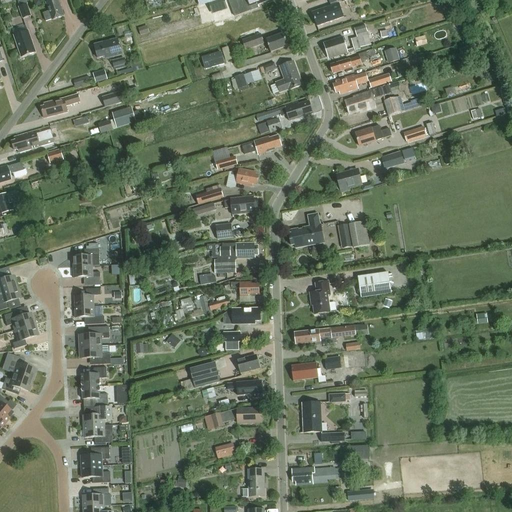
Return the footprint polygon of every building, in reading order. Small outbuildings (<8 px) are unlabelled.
[(24,19),(32,16),(28,4),(28,5),(25,0),(20,2),(21,7),(20,7),(24,19)] [(43,14),(44,16),(46,22),(52,20),(53,21),(65,17),(58,0),(47,4),(49,12),(43,14)] [(212,15),(227,10),(224,0),(217,0),(208,3),(212,15)] [(269,2),(268,0),(246,0),(250,9),(269,2)] [(328,0),(331,7),(313,14),(317,27),(344,18),(339,5),(352,0),(328,0)] [(365,27),(355,30),(357,39),(352,40),(355,52),(361,50),(360,49),(371,46),(365,27)] [(22,59),(36,54),(29,32),(14,37),(22,59)] [(262,35),(243,41),(246,51),(265,45),(262,35)] [(284,35),(267,41),(271,53),(289,47),(284,35)] [(348,54),(343,38),(324,44),(329,60),(348,54)] [(106,60),(122,56),(118,40),(95,46),(98,59),(106,57),(106,60)] [(400,61),(396,49),(386,52),(390,64),(400,61)] [(205,70),(225,64),(221,52),(202,58),(205,70)] [(353,69),(362,66),(360,58),(350,61),(350,60),(331,66),(331,67),(331,69),(332,72),(333,73),(334,75),(346,71),(347,74),(354,72),(353,69)] [(125,59),(113,62),(114,68),(127,65),(125,59)] [(265,73),(277,69),(275,63),(263,67),(265,73)] [(280,93),(280,94),(303,86),(295,63),(280,68),(285,81),(276,84),(277,86),(271,88),(274,95),(280,93)] [(422,64),(413,67),(416,74),(425,70),(422,64)] [(400,79),(412,75),(410,67),(402,70),(403,73),(398,74),(400,79)] [(118,77),(133,72),(132,68),(117,73),(118,77)] [(366,74),(355,77),(355,76),(336,82),(337,85),(334,85),(336,94),(339,93),(340,96),(359,90),(358,86),(369,83),(366,74)] [(235,78),(238,90),(247,87),(243,75),(235,78)] [(390,75),(370,81),(372,89),(392,82),(390,75)] [(360,113),(376,109),(374,102),(391,97),(388,87),(371,92),(371,93),(354,98),(355,100),(346,103),(350,115),(360,112),(360,113)] [(481,92),(434,105),(438,117),(485,104),(481,92)] [(122,94),(103,99),(106,108),(106,109),(125,103),(122,94)] [(81,104),(78,95),(44,105),(45,107),(41,108),(44,119),(68,113),(66,108),(81,104)] [(385,102),(390,117),(403,113),(399,98),(385,102)] [(424,99),(411,103),(412,104),(413,109),(414,110),(426,107),(424,99)] [(300,105),(299,103),(280,110),(265,115),(266,120),(282,115),(283,117),(287,116),(289,122),(313,114),(309,102),(300,105)] [(411,103),(403,106),(405,112),(413,110),(413,109),(411,103)] [(483,107),(473,111),(476,119),(486,116),(483,107)] [(132,109),(113,114),(117,129),(136,124),(132,109)] [(505,109),(495,112),(497,117),(506,114),(505,109)] [(88,116),(80,119),(83,128),(91,125),(88,116)] [(257,127),(260,136),(270,133),(270,134),(282,130),(278,119),(266,123),(267,124),(257,127)] [(102,134),(114,131),(111,121),(99,125),(102,134)] [(433,124),(427,126),(431,137),(437,135),(433,124)] [(382,132),(380,126),(355,134),(359,147),(392,136),(390,129),(382,132)] [(424,128),(404,135),(407,144),(427,138),(424,128)] [(16,142),(12,143),(15,151),(18,151),(19,154),(41,147),(54,144),(50,129),(37,132),(15,139),(16,142)] [(58,147),(73,143),(69,130),(54,134),(58,147)] [(269,137),(242,145),(243,148),(245,156),(258,152),(259,156),(276,151),(275,149),(282,147),(278,137),(278,136),(269,139),(269,137)] [(61,150),(47,154),(50,164),(64,160),(61,150)] [(214,156),(218,171),(238,165),(235,157),(226,160),(224,153),(214,156)] [(401,153),(382,159),(386,171),(404,165),(401,153)] [(0,183),(12,180),(10,175),(13,174),(24,171),(21,163),(8,167),(0,169),(0,183)] [(24,171),(13,174),(14,178),(16,179),(26,176),(27,174),(26,170),(24,171)] [(233,173),(232,176),(238,177),(237,184),(253,188),(254,185),(257,185),(259,177),(256,176),(257,174),(241,170),(233,173)] [(358,171),(337,176),(342,194),(351,191),(350,189),(362,186),(358,171)] [(208,194),(197,197),(199,206),(225,199),(222,190),(208,194)] [(10,204),(7,194),(0,195),(0,205),(2,214),(23,208),(21,201),(10,204)] [(231,200),(231,202),(225,202),(226,209),(232,208),(233,216),(256,214),(255,211),(258,211),(257,200),(255,200),(254,198),(231,200)] [(193,211),(192,211),(193,213),(194,216),(197,215),(202,214),(207,212),(215,210),(214,205),(205,207),(201,209),(197,210),(193,211)] [(295,246),(296,249),(325,244),(321,225),(320,225),(318,214),(308,216),(310,227),(292,230),(292,234),(289,235),(292,246),(295,246)] [(354,249),(370,246),(366,222),(350,225),(354,249)] [(349,225),(338,227),(339,235),(350,233),(349,225)] [(231,226),(216,227),(218,241),(233,239),(231,226)] [(184,242),(176,244),(178,251),(186,249),(184,242)] [(255,247),(255,244),(223,246),(223,249),(221,249),(221,262),(215,262),(216,275),(218,275),(226,275),(232,275),(232,262),(238,261),(237,260),(256,260),(256,256),(259,256),(259,247),(255,247)] [(98,267),(98,256),(100,256),(99,249),(87,250),(87,256),(73,257),(74,268),(93,267),(98,267)] [(74,268),(74,279),(101,278),(100,273),(93,273),(93,267),(74,268)] [(390,273),(359,278),(363,299),(394,294),(390,273)] [(0,280),(0,292),(17,287),(13,276),(0,280)] [(215,276),(207,278),(208,285),(216,283),(215,276)] [(331,296),(329,283),(316,285),(317,293),(310,294),(311,303),(313,303),(315,316),(331,313),(328,296),(331,296)] [(231,284),(231,289),(240,289),(240,298),(248,298),(248,296),(260,295),(260,285),(252,285),(252,284),(240,284),(231,284)] [(0,311),(9,308),(7,303),(20,298),(17,287),(0,292),(0,302),(1,304),(0,304),(0,311)] [(75,308),(95,307),(94,296),(101,296),(101,289),(89,290),(89,296),(75,297),(75,308)] [(232,307),(230,300),(210,305),(208,297),(201,299),(205,314),(232,307)] [(386,299),(383,307),(389,309),(392,301),(386,299)] [(75,308),(76,319),(90,318),(90,324),(103,324),(102,318),(95,318),(95,307),(75,308)] [(261,323),(261,310),(233,310),(233,326),(252,326),(252,323),(261,323)] [(184,311),(177,312),(179,322),(180,322),(180,324),(185,323),(185,320),(186,320),(184,311)] [(15,331),(35,325),(31,314),(18,318),(16,312),(4,316),(6,322),(11,320),(15,331)] [(487,316),(478,317),(479,325),(488,324),(487,316)] [(14,350),(27,346),(25,340),(38,336),(35,325),(15,331),(18,342),(13,344),(14,350)] [(360,327),(295,334),(296,346),(315,344),(315,346),(337,344),(337,339),(361,336),(360,327)] [(101,339),(110,339),(109,328),(94,328),(94,335),(80,336),(81,348),(101,347),(101,339)] [(437,329),(416,332),(417,340),(423,339),(424,341),(438,338),(437,329)] [(225,343),(241,343),(240,334),(224,334),(225,343)] [(179,342),(172,336),(168,341),(175,348),(179,342)] [(360,343),(346,345),(347,353),(358,351),(361,351),(360,343)] [(81,348),(81,359),(95,359),(95,366),(111,365),(111,360),(111,354),(102,354),(101,347),(81,348)] [(200,349),(199,352),(199,355),(201,357),(205,357),(207,354),(207,351),(204,349),(200,349)] [(353,353),(354,366),(362,366),(361,352),(353,353)] [(13,374),(33,381),(36,370),(23,366),(25,360),(13,356),(11,362),(17,364),(13,374)] [(241,374),(260,369),(257,356),(238,362),(241,374)] [(340,357),(325,359),(327,371),(342,369),(340,357)] [(190,371),(195,390),(220,383),(215,364),(190,371)] [(292,367),(294,383),(319,379),(317,364),(292,367)] [(83,388),(100,387),(100,379),(107,379),(107,368),(94,369),(95,375),(82,376),(83,388)] [(29,392),(33,381),(13,374),(11,380),(5,378),(1,390),(15,395),(17,389),(18,388),(29,392)] [(261,382),(228,385),(228,391),(238,390),(239,397),(263,394),(261,382)] [(109,405),(108,395),(101,395),(100,387),(83,388),(83,400),(96,400),(96,406),(109,405)] [(214,389),(207,390),(209,399),(216,397),(214,389)] [(127,394),(116,395),(117,406),(118,406),(127,406),(127,399),(127,394)] [(0,395),(0,419),(5,424),(13,414),(2,405),(6,401),(0,395)] [(346,395),(330,396),(331,404),(347,404),(347,402),(351,402),(350,395),(346,396),(346,395)] [(228,400),(218,403),(220,410),(230,407),(228,400)] [(303,404),(304,434),(322,433),(321,404),(303,404)] [(104,420),(112,420),(112,408),(94,409),(94,416),(84,416),(84,427),(105,427),(104,420)] [(238,410),(213,417),(216,429),(223,427),(223,424),(238,420),(238,425),(262,424),(262,409),(238,410)] [(122,421),(119,421),(120,425),(122,425),(122,427),(129,426),(129,424),(126,424),(126,418),(122,418),(122,421)] [(113,443),(113,436),(113,433),(105,433),(105,427),(84,427),(85,439),(95,438),(96,444),(113,443)] [(346,443),(346,434),(323,435),(323,444),(346,443)] [(369,459),(369,447),(351,448),(352,460),(369,459)] [(102,460),(110,460),(109,448),(92,449),(92,456),(82,456),(82,468),(102,467),(102,460)] [(102,467),(82,468),(83,479),(93,478),(93,484),(111,483),(111,473),(103,473),(102,467)] [(315,469),(292,471),(293,483),(296,483),(296,486),(313,485),(313,484),(328,483),(328,481),(335,480),(335,470),(334,469),(315,470),(315,469)] [(262,471),(249,471),(250,498),(265,498),(264,477),(261,477),(262,471)] [(178,480),(178,488),(186,488),(187,480),(178,480)] [(94,496),(83,496),(84,508),(104,507),(104,500),(109,500),(109,489),(94,490),(94,496)] [(349,502),(374,500),(374,491),(348,493),(349,502)]
